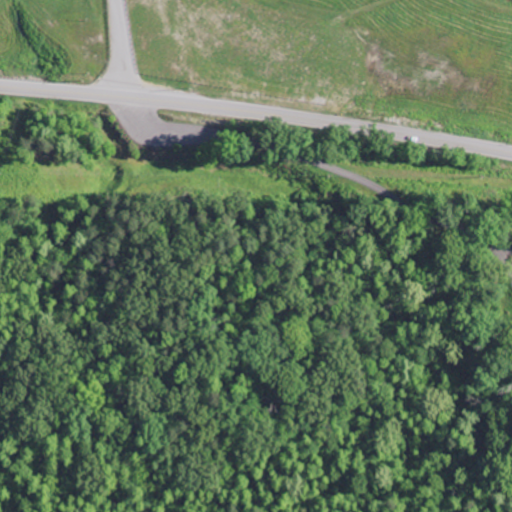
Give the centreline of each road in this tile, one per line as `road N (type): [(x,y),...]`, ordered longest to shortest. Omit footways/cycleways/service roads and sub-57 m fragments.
road 1 (secondary): [(0,88),(260,113),(511,153)]
road 2 (residential): [(141,100),(152,131),(295,156),(469,231),(511,279)]
